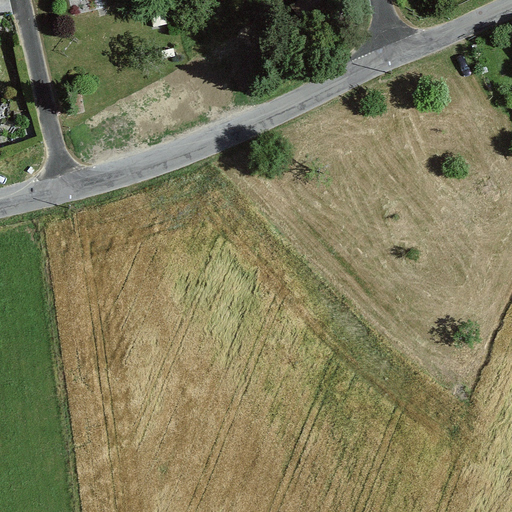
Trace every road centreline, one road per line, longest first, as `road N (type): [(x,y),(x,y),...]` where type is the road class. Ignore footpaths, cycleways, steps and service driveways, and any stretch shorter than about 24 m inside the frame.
road 1 (unclassified): [(393,57),(64,188)]
road 2 (residential): [(21,0),(64,188)]
road 3 (unclassified): [(511,5),(393,57)]
